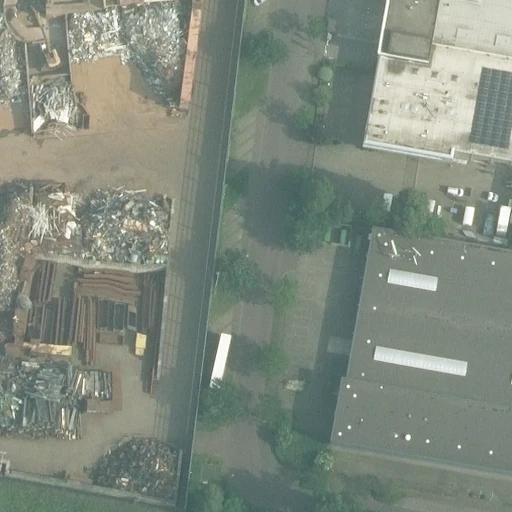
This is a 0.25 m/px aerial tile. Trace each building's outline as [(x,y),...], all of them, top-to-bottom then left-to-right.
[(511,0),(388,0),(381,43),(381,45),(388,46),(385,64),(377,62),(377,64),(464,80),(468,59),(511,66),(511,0)] [(328,22),(326,34),(335,36),(337,24),(328,22)] [(456,160),(511,169),(511,66),(468,59),(464,80),(377,64),(361,152),(454,168),(456,160)] [(511,257),(371,233),(344,387),(339,386),(328,450),(511,481),(511,257)] [(127,500),(175,502),(177,456),(155,455),(153,486),(128,485),(127,500)]
